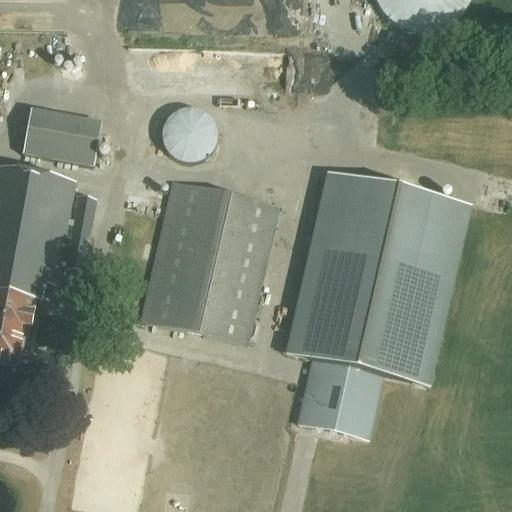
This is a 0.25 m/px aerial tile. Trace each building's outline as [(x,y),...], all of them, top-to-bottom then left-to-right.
[(373,0),(374,1),(374,2),(375,2),(375,3),(375,4),(376,5),(376,6),(376,7),(377,7),(377,8),(377,9),(378,10),(378,11),(379,11),(379,12),(380,13),(380,14),(381,14),(381,15),(381,16),(382,16),(383,17),(383,18),(384,19),(385,20),(385,21),(386,21),(387,22),(388,23),(389,24),(390,25),(391,25),(391,26),(392,26),(393,27),(394,28),(395,28),(396,29),(397,30),(398,30),(399,31),(400,31),(400,32),(401,32),(402,32),(403,33),(404,33),(405,34),(406,34),(407,34),(408,34),(409,35),(410,35),(411,35),(412,36),(413,36),(414,36),(415,36),(416,36),(417,36),(418,36),(419,36),(420,37),(421,37),(422,37),(423,37),(424,37),(425,37),(426,36),(427,36),(428,36),(429,36),(430,36),(431,36),(432,36),(433,36),(434,35),(435,35),(436,35),(437,34),(438,34),(439,34),(440,34),(441,33),(442,33),(443,32),(444,32),(445,32),(446,31),(447,30),(448,30),(449,29),(450,28),(451,28),(452,27),(453,26),(454,26),(454,25),(455,25),(456,24),(457,23),(458,22),(459,21),(460,21),(460,20),(461,19),(462,18),(462,17),(463,16),(464,16),(464,15),(465,14),(466,13),(466,12),(466,11),(467,11),(467,10),(468,9),(468,8),(468,7),(469,7),(469,6),(470,5),(470,4),(470,3),(470,2),(471,2),(471,1),(471,0),(373,0)] [(233,52),(233,32),(185,34),(186,53),(233,52)] [(216,130),(210,121),(201,115),(191,113),(180,116),(172,121),(166,130),(164,141),(166,151),(172,160),(181,166),(191,168),(201,166),(210,160),(216,151),(218,140),(216,130)] [(22,157),(94,170),(101,131),(30,118),(22,157)] [(75,184),(0,170),(0,365),(19,369),(23,343),(27,344),(34,304),(41,305),(45,286),(56,288),(59,269),(66,270),(65,272),(83,275),(95,202),(77,199),(73,223),(69,222),(75,184)] [(470,215),(326,182),(286,358),(314,365),(299,429),(367,444),(382,381),(430,391),(470,215)] [(144,326),(247,349),(279,211),(175,187),(151,292),(144,326)]
